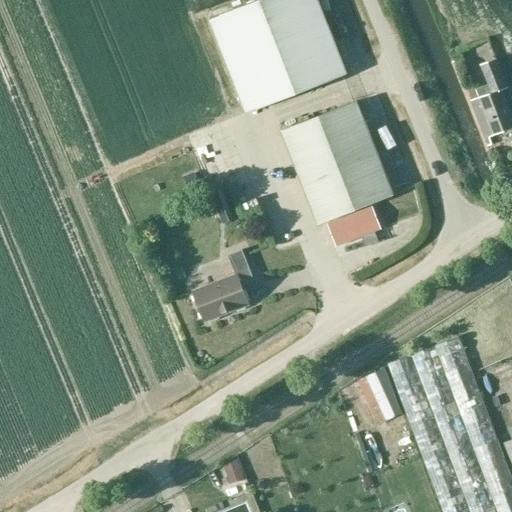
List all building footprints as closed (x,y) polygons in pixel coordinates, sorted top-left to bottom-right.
[(258,0),(209,20),(246,113),(347,73),(318,0),(258,0)] [(475,99),(471,101),(480,124),(488,121),(493,135),(511,127),(511,117),(502,90),(507,88),(496,58),(481,64),(489,85),(478,89),(481,96),(479,97),(475,99)] [(357,102),(281,132),(318,225),(393,195),(357,102)] [(372,207),(327,224),(336,247),(381,229),(372,207)] [(191,288),(176,294),(185,316),(200,310),(204,322),(248,305),(240,286),(254,281),(242,250),(227,256),(235,275),(193,292),(191,288)] [(443,511),(511,511),(511,480),(458,338),(388,364),(443,511)] [(232,484),(220,459),(198,469),(209,495),(232,484)]
